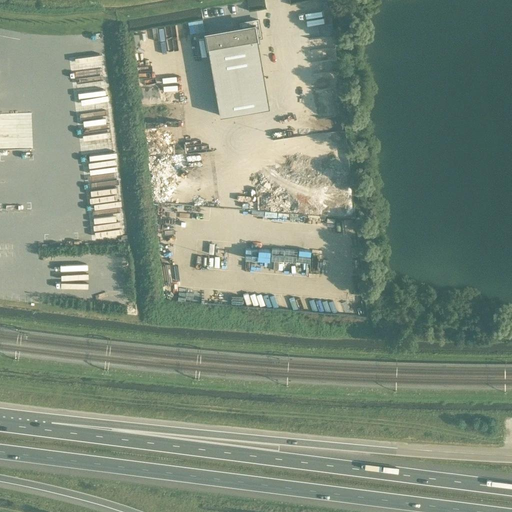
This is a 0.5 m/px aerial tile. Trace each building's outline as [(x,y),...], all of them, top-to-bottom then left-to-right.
[(335,35),(334,22),(323,22),(322,16),(302,17),(303,37),(335,35)] [(188,33),(204,31),(202,19),(186,21),(188,33)] [(239,27),(204,33),(218,112),(219,116),(269,107),(268,104),(257,40),(257,39),(261,38),(258,19),(239,23),(240,27),(239,27)] [(313,73),(321,71),(319,64),(311,66),(313,73)] [(208,157),(219,155),(217,147),(207,149),(208,157)] [(193,204),(214,204),(214,200),(221,200),(221,195),(193,194),(193,204)] [(212,254),(228,254),(228,243),(212,242),(212,254)] [(275,259),(276,249),(268,248),(269,243),(255,242),(254,258),(275,259)] [(300,261),(314,262),(314,247),(301,246),(300,261)]
